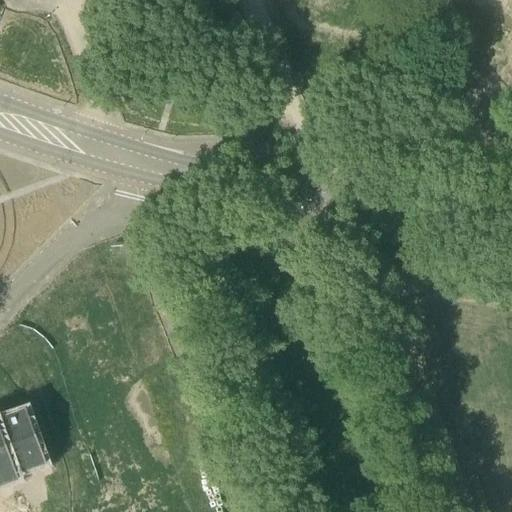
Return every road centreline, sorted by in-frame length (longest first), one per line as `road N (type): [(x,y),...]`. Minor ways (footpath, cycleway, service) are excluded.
road 1 (residential): [(138,204),(255,511)]
road 2 (residential): [(443,511),(364,301)]
road 3 (secondary): [(347,199),(243,187),(147,164)]
road 4 (residential): [(0,310),(79,231),(138,204)]
road 5 (secondary): [(511,219),(347,199)]
road 6 (secondary): [(147,164),(0,116)]
road 7 (residential): [(364,301),(436,274),(511,291)]
